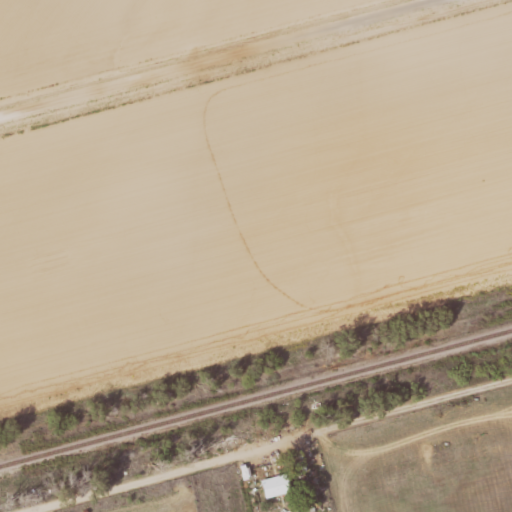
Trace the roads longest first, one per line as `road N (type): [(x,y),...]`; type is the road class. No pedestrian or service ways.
road 1 (track): [(7,511),(511,376)]
road 2 (residential): [(0,113),(437,0)]
